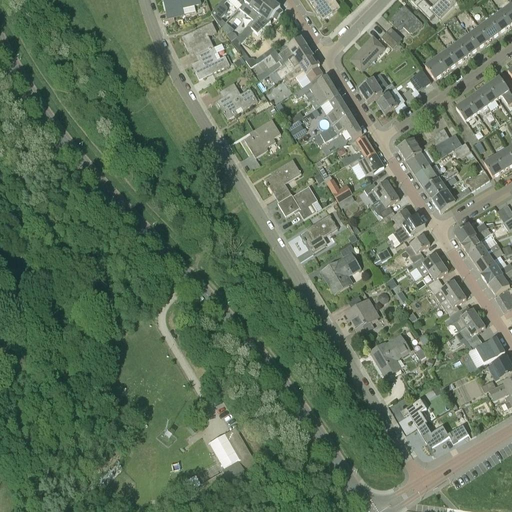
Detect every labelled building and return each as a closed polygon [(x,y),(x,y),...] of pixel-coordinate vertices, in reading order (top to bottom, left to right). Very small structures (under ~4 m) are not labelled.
[(164,0),(169,20),(184,16),(183,10),(201,6),(199,0),(164,0)] [(225,0),(211,15),(222,30),(226,25),(221,20),(224,17),(225,16),(226,15),(226,14),(227,13),(227,12),(227,11),(227,10),(227,9),(224,6),(230,0),(234,0),(239,5),(243,8),(249,0),(225,0)] [(249,0),(243,8),(239,11),(254,23),(260,17),(271,3),(267,0),(249,0)] [(326,0),(307,0),(323,23),(341,11),(334,0),(330,0),(328,2),(326,0)] [(424,0),(412,0),(411,2),(417,8),(418,7),(420,9),(419,10),(430,21),(434,16),(440,22),(452,9),(445,2),(440,8),(436,4),(431,9),(424,1),(424,0)] [(443,0),(445,2),(452,9),(457,4),(453,0),(443,0)] [(254,23),(249,28),(252,31),(257,37),(271,25),(269,24),(273,19),(276,22),(283,13),(281,10),(271,3),(260,17),(254,23)] [(501,15),(510,28),(511,26),(511,7),(501,15)] [(412,36),(422,26),(404,8),(389,23),(400,33),(403,30),(410,36),(411,35),(412,36)] [(490,23),(500,36),(510,28),(501,15),(490,23)] [(479,30),(489,43),(500,36),(490,23),(479,30)] [(197,58),(214,49),(208,38),(216,34),(212,25),(182,39),(189,55),(194,53),(197,58)] [(386,35),(397,46),(402,41),(391,30),(386,35)] [(469,38),(478,51),(489,43),(479,30),(469,38)] [(235,34),(232,34),(230,33),(226,36),(231,44),(238,39),(235,34)] [(237,40),(241,45),(248,38),(243,34),(237,40)] [(393,51),(397,46),(386,35),(381,39),(393,51)] [(458,46),(467,59),(478,51),(469,38),(458,46)] [(350,63),(362,74),(385,51),(373,39),(350,63)] [(246,63),(250,60),(240,46),(241,45),(237,40),(233,44),(246,63)] [(260,83),(279,70),(279,69),(287,63),(307,49),(301,40),(279,55),(282,61),(257,78),(260,83)] [(447,53),(457,66),(467,59),(458,46),(447,53)] [(262,56),(255,61),(258,65),(265,60),(269,57),(270,56),(276,52),(277,52),(274,48),(266,53),(262,56)] [(214,49),(197,58),(199,63),(192,66),(199,82),(230,67),(225,58),(217,62),(214,56),(216,55),(214,49)] [(276,74),(279,78),(281,81),(283,80),(293,72),(313,58),(307,49),(287,63),(279,69),(279,70),(280,71),(276,74)] [(437,61),(446,74),(457,66),(447,53),(437,61)] [(303,89),(311,84),(323,76),(318,69),(320,67),(313,58),(293,72),(283,80),(287,85),(296,79),(303,89)] [(239,60),(234,64),(238,69),(243,66),(239,60)] [(258,65),(255,61),(250,60),(246,63),(251,70),(258,65)] [(437,61),(426,69),(435,82),(446,74),(437,61)] [(414,77),(423,90),(431,85),(422,72),(414,77)] [(385,99),(391,94),(396,91),(392,85),(389,88),(380,77),(359,92),(368,106),(383,96),(385,99)] [(418,94),(423,90),(414,77),(409,81),(417,92),(418,94)] [(328,103),(329,103),(338,97),(327,79),(309,90),(307,87),(293,97),(297,102),(311,92),(320,108),(328,103)] [(509,108),(511,105),(511,97),(500,80),(489,88),(498,101),(502,98),(509,108)] [(409,81),(396,91),(396,92),(397,93),(407,86),(409,90),(411,90),(414,94),(417,92),(409,81)] [(230,121),(238,116),(236,112),(241,109),(243,113),(258,104),(250,91),(241,96),(234,85),(223,92),(226,98),(217,104),(225,116),(227,115),(230,121)] [(488,109),(498,101),(489,88),(478,96),(488,109)] [(391,94),(385,99),(376,105),(386,118),(398,109),(393,102),(395,100),(391,94)] [(477,116),(488,109),(478,96),(467,103),(477,116)] [(332,129),(351,118),(338,97),(329,103),(334,113),(326,119),(332,129)] [(466,124),(477,116),(467,103),(457,111),(466,124)] [(299,122),(296,118),(287,123),(290,128),(299,122)] [(325,145),(346,132),(352,142),(362,135),(351,118),(332,129),(320,136),(325,145)] [(256,160),(269,153),(267,150),(275,145),(273,141),(281,136),(272,122),(254,134),(255,136),(245,142),(256,160)] [(301,126),(291,133),(295,140),(306,134),(301,126)] [(398,152),(406,165),(422,156),(433,149),(449,140),(444,131),(433,138),(435,142),(419,151),(414,142),(398,152)] [(441,161),(453,154),(462,148),(456,137),(449,140),(433,149),(441,161)] [(363,165),(377,158),(365,139),(348,149),(353,157),(348,160),(351,165),(354,164),(355,164),(361,161),(363,165)] [(485,152),(480,144),(475,147),(479,155),(485,152)] [(462,148),(453,154),(457,160),(470,152),(466,145),(462,148)] [(496,159),(504,173),(511,168),(511,159),(508,152),(496,159)] [(406,165),(415,178),(430,168),(422,156),(406,165)] [(372,173),(374,176),(384,170),(377,158),(363,165),(361,161),(355,164),(356,166),(350,169),(350,170),(347,172),(352,183),(362,178),(372,173)] [(496,159),(485,165),(493,179),(504,173),(496,159)] [(276,200),(289,193),(285,186),(301,176),(293,162),(274,173),(276,176),(265,182),(268,186),(266,187),(268,189),(269,189),(276,200)] [(319,170),(324,179),(328,177),(322,168),(319,170)] [(439,181),(438,181),(430,168),(415,178),(424,191),(439,181)] [(424,191),(432,204),(448,193),(442,185),(445,184),(458,175),(455,170),(439,181),(424,191)] [(448,193),(432,204),(440,216),(471,194),(490,182),(484,173),(470,181),(468,179),(463,182),(468,191),(458,197),(453,201),(448,193)] [(321,175),(314,178),(319,186),(325,182),(321,175)] [(327,185),(333,195),(333,196),(338,205),(353,197),(347,187),(339,192),(333,182),(330,177),(324,181),(327,185)] [(379,202),(380,202),(393,193),(387,184),(377,190),(374,185),(364,192),(373,206),(379,202)] [(298,212),(299,214),(304,222),(317,214),(312,207),(318,203),(309,189),(293,199),(289,193),(276,200),(279,205),(278,206),(286,219),(298,212)] [(383,221),(393,214),(390,209),(400,202),(393,193),(380,202),(382,206),(381,207),(380,213),(380,215),(379,216),(383,221)] [(343,203),(338,206),(342,211),(347,208),(343,203)] [(504,225),(511,221),(511,214),(508,208),(497,215),(504,225)] [(393,221),(399,231),(413,222),(406,212),(397,219),(393,214),(383,221),(386,226),(393,221)] [(313,255),(328,247),(324,240),(338,231),(330,217),(311,228),(313,231),(302,237),(304,241),(303,241),(305,244),(306,244),(313,255)] [(393,235),(401,246),(426,229),(418,218),(413,222),(399,231),(393,235)] [(509,235),(511,234),(511,221),(504,225),(503,226),(509,235)] [(462,247),(487,231),(484,226),(473,234),(469,228),(456,237),(462,247)] [(469,259),(469,258),(483,248),(480,244),(491,236),(487,231),(462,247),(462,248),(469,259)] [(348,240),(352,246),(358,242),(354,236),(348,240)] [(413,265),(423,258),(420,254),(430,248),(424,238),(405,251),(410,259),(410,260),(413,265)] [(469,258),(476,268),(500,251),(497,246),(487,253),(483,248),(469,258)] [(335,297),(353,286),(349,279),(361,271),(354,259),(357,257),(351,247),(340,253),(344,261),(322,274),(322,275),(324,274),(328,281),(326,282),(335,297)] [(511,252),(510,247),(503,250),(506,258),(511,255),(511,252)] [(387,250),(377,256),(382,264),(391,259),(387,250)] [(476,268),(482,277),(496,268),(493,263),(504,256),(500,251),(476,268)] [(428,274),(442,265),(436,256),(426,263),(423,258),(413,265),(406,269),(410,275),(416,270),(422,279),(428,274)] [(431,292),(441,285),(439,281),(448,275),(442,265),(428,274),(434,283),(428,287),(431,292)] [(489,288),(511,272),(511,268),(510,265),(500,273),(496,268),(482,277),(481,278),(489,288)] [(511,272),(489,288),(496,298),(510,289),(507,284),(511,281),(511,282),(511,272)] [(393,281),(387,284),(391,291),(397,288),(393,281)] [(447,302),(461,293),(454,283),(444,290),(441,285),(431,292),(441,306),(447,302)] [(504,316),(511,311),(511,297),(511,296),(511,295),(511,290),(509,291),(509,293),(495,301),(504,316)] [(450,320),(460,313),(457,308),(467,302),(461,293),(447,302),(441,306),(450,320)] [(395,297),(404,311),(409,307),(406,303),(403,304),(397,295),(395,297)] [(360,338),(374,330),(371,325),(380,320),(370,302),(346,316),(350,324),(351,323),(360,338)] [(460,334),(466,330),(479,321),(473,312),(463,318),(460,313),(450,320),(444,324),(447,329),(450,327),(454,328),(459,335),(460,334)] [(413,315),(408,318),(412,324),(417,321),(413,315)] [(469,353),(483,346),(476,337),(486,330),(479,321),(466,330),(460,334),(466,343),(463,345),(468,353),(469,353)] [(386,380),(402,371),(397,362),(411,354),(401,336),(386,345),(387,345),(370,355),(386,380)] [(428,343),(424,336),(418,340),(423,347),(428,343)] [(483,347),(483,346),(469,353),(471,358),(482,352),(489,365),(505,355),(496,340),(488,344),(483,347)] [(499,382),(500,382),(511,375),(511,369),(507,359),(492,367),(487,369),(495,384),(499,382)] [(429,360),(426,366),(431,369),(434,362),(429,360)] [(493,383),(481,389),(485,395),(496,390),(493,383)] [(511,399),(511,398),(511,383),(489,395),(494,405),(505,400),(506,404),(505,404),(507,403),(507,402),(509,401),(509,402),(511,401),(511,399)] [(431,388),(437,398),(443,394),(437,384),(431,388)] [(449,386),(441,389),(444,394),(452,390),(449,386)] [(502,408),(505,414),(511,410),(511,398),(511,399),(511,401),(509,402),(509,401),(507,402),(507,403),(505,404),(506,406),(502,408)] [(426,426),(427,425),(421,415),(426,411),(420,401),(411,407),(414,413),(411,415),(419,429),(419,430),(426,426)] [(441,438),(437,432),(433,435),(427,425),(426,426),(419,430),(419,429),(418,431),(426,445),(429,444),(432,449),(443,443),(441,439),(442,439),(441,438)] [(452,439),(450,441),(453,446),(469,437),(463,428),(450,436),(452,439)] [(222,474),(228,484),(256,467),(235,430),(224,436),(239,463),(237,464),(237,463),(236,463),(237,464),(222,472),(221,472),(222,474)] [(202,486),(207,495),(228,484),(222,474),(202,486)] [(196,502),(207,495),(202,486),(191,492),(196,502)]
